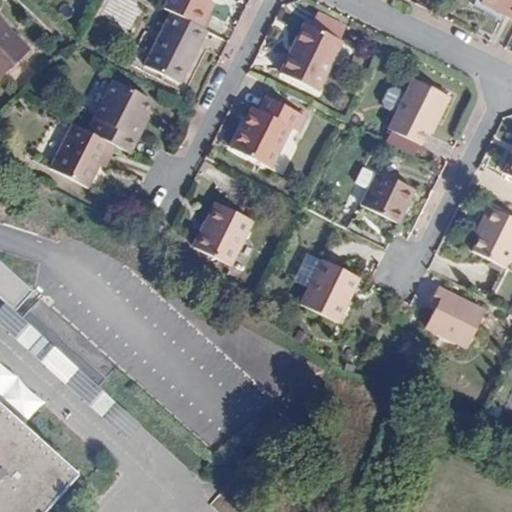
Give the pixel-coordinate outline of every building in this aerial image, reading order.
[(147,0),(160,6),(190,22),(198,8),(194,6),(189,3),(190,0),(147,0)] [(511,0),(474,0),(505,15),(511,0)] [(167,77),(195,25),(190,22),(160,6),(133,59),(167,77)] [(299,24),(327,37),(333,24),(307,11),(300,24),(299,24)] [(292,20),(278,50),(284,53),(299,24),(292,20)] [(0,69),(23,44),(0,22),(0,69)] [(284,53),(278,50),(267,72),(305,91),(331,39),(327,37),(299,24),(284,53)] [(23,44),(0,69),(0,76),(28,48),(23,44)] [(98,137),(119,146),(126,131),(121,128),(129,112),(138,96),(100,77),(75,124),(92,134),(98,137)] [(419,114),(426,119),(437,96),(401,78),(376,128),(405,144),(412,130),(419,114)] [(237,124),(233,122),(220,147),(256,165),(277,123),(284,127),(291,113),(255,97),(249,109),(246,108),(237,124)] [(241,105),(233,122),(237,124),(246,108),(241,105)] [(121,128),(126,131),(134,115),(129,112),(121,128)] [(419,133),(426,119),(419,114),(412,130),(419,133)] [(75,124),(55,115),(34,159),(70,177),(84,153),(92,134),(75,124)] [(89,155),(98,137),(92,134),(84,153),(89,155)] [(497,154),(487,174),(493,177),(503,156),(497,154)] [(487,174),(477,192),(511,209),(511,160),(503,156),(493,177),(487,174)] [(383,221),(400,185),(365,168),(347,203),(383,221)] [(240,218),(206,201),(182,246),(218,263),(240,218)] [(470,215),(462,231),(467,234),(462,244),(456,257),(487,273),(506,232),(470,215)] [(467,234),(462,231),(457,242),(462,244),(467,234)] [(323,319),(345,274),(310,257),(288,302),(323,319)] [(0,260),(0,295),(15,309),(32,290),(0,260)] [(469,307),(425,284),(418,299),(424,302),(414,323),(452,342),(469,307)] [(42,337),(57,315),(36,296),(18,315),(42,337)] [(31,353),(40,341),(2,306),(0,308),(0,325),(23,346),(31,353)] [(50,344),(65,322),(57,315),(42,337),(50,344)] [(113,364),(65,322),(50,344),(96,384),(113,364)] [(38,360),(47,347),(40,341),(31,353),(38,360)] [(128,420),(47,347),(38,360),(46,367),(109,423),(119,432),(128,420)] [(0,511),(44,511),(74,481),(0,409),(0,511)]
